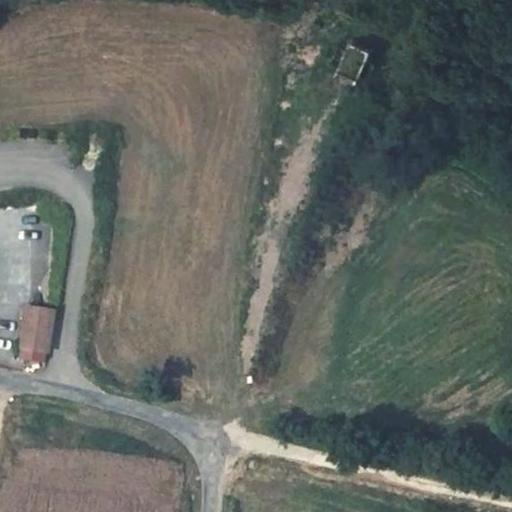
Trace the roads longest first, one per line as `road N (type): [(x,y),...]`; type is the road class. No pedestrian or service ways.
road 1 (track): [(216,435),(511,503)]
road 2 (unclassified): [(216,435),(0,376)]
